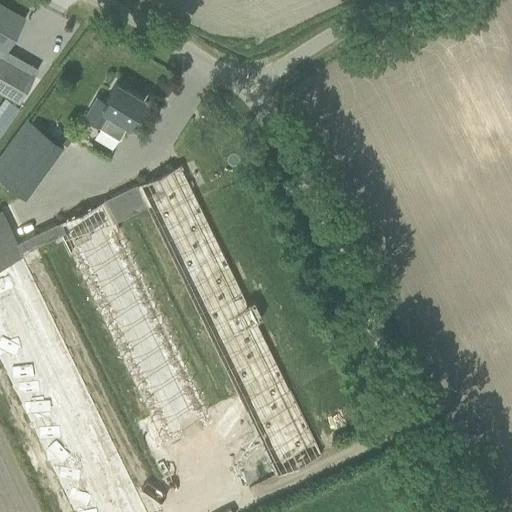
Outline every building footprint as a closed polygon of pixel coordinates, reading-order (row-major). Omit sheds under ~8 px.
[(0,92),(17,102),(31,75),(0,56),(3,50),(5,51),(13,36),(23,18),(0,5),(0,92)] [(85,115),(83,118),(118,139),(129,120),(130,120),(143,99),(116,83),(105,101),(96,96),(85,115)] [(0,133),(18,108),(11,103),(0,119),(0,133)] [(0,153),(0,179),(26,198),(64,146),(25,117),(0,153)] [(4,208),(0,210),(0,357),(64,511),(141,511),(32,251),(68,236),(157,450),(213,427),(217,437),(251,422),(274,475),(316,457),(192,162),(16,236),(4,208)] [(277,474),(249,487),(256,500),(283,487),(277,474)]
